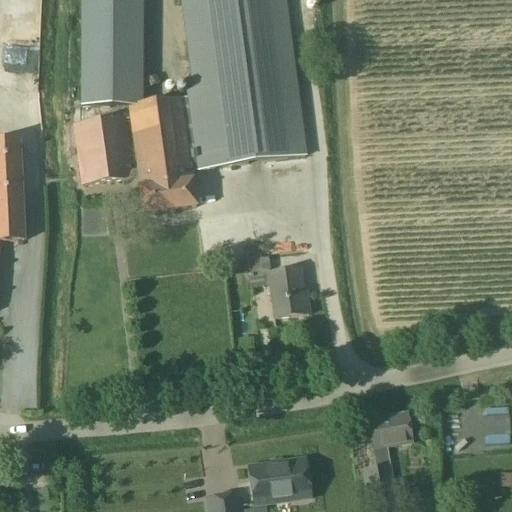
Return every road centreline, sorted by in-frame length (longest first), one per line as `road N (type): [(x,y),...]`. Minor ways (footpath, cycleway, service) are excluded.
road 1 (unclassified): [(0,436),(287,407),(511,359)]
road 2 (unknown): [(350,394),(299,0)]
